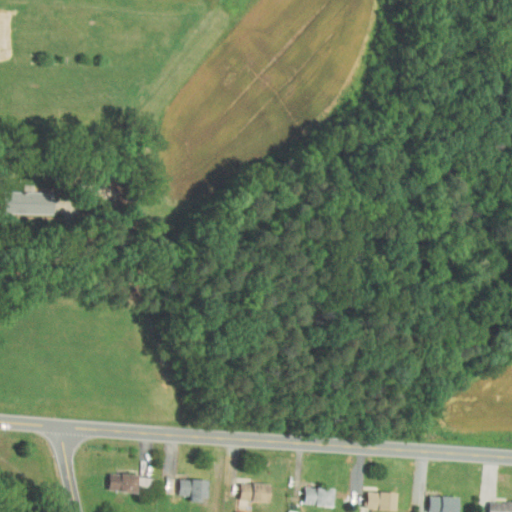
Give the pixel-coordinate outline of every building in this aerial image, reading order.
[(0,207),(42,209),(42,188),(0,186),(0,207)] [(97,484),(126,485),(127,468),(98,466),(97,484)] [(179,493),(196,494),(196,473),(168,472),(167,489),(179,489),(179,493)] [(258,495),(259,477),(229,476),(228,494),(258,495)] [(293,480),(292,498),(322,500),(323,482),(293,480)] [(385,504),(385,486),(357,485),(356,503),(385,504)] [(417,507),(447,508),(447,490),(418,489),(417,507)] [(477,511),(511,511),(511,496),(478,495),(477,511)]
